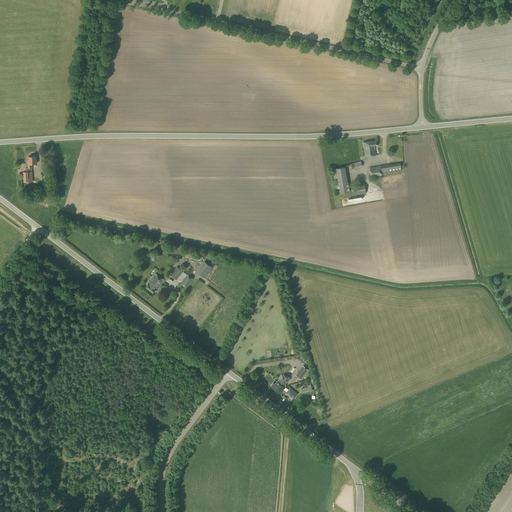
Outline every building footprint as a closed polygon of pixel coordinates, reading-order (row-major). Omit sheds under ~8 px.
[(365,157),(375,155),(374,146),(376,146),(375,141),(362,143),(365,157)] [(31,171),(31,168),(31,165),(36,164),(35,156),(28,157),(28,160),(27,160),(28,168),(26,168),(26,172),(23,172),(23,183),(32,182),(32,171),(31,171)] [(371,177),(381,176),(381,174),(389,173),(389,172),(401,170),(400,163),(369,168),(371,177)] [(336,195),(349,192),(345,167),(332,169),(336,195)] [(353,196),(366,193),(364,184),(352,186),(353,196)] [(206,277),(214,268),(207,261),(199,271),(206,277)] [(176,280),(183,272),(177,267),(170,275),(176,280)] [(153,293),(163,280),(155,273),(145,287),(153,293)] [(186,288),(193,279),(187,274),(180,283),(186,288)] [(301,379),(308,370),(303,366),(295,375),(301,379)] [(275,384),(273,383),(270,386),(273,388),(278,393),(279,393),(280,394),(284,390),(283,389),(284,387),(283,386),(277,381),(275,384)]
